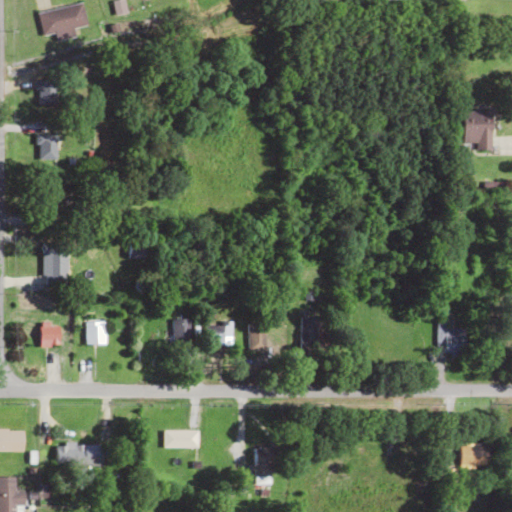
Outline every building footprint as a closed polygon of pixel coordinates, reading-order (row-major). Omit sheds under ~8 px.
[(36,11),(40,33),(54,31),(56,41),(74,37),(72,27),(86,25),(82,3),(36,11)] [(490,111),(462,111),(462,149),(490,149),(490,111)] [(52,162),(66,162),(67,144),(53,143),(52,162)] [(143,258),(143,241),(128,241),(128,258),(143,258)] [(66,242),(42,242),(42,283),(66,283),(66,242)] [(299,345),(317,345),(317,317),(299,317),(299,345)] [(171,319),(171,346),(190,346),(190,319),(171,319)] [(444,327),(444,320),(435,320),(435,355),(463,355),(463,327),(444,327)] [(58,346),(58,322),(39,322),(39,346),(58,346)] [(103,343),(103,323),(84,323),(84,343),(103,343)] [(264,351),(264,323),(246,323),(246,351),(264,351)] [(212,341),(212,348),(231,348),(231,324),(202,324),(202,341),(212,341)] [(23,429),(0,428),(0,451),(23,451),(23,429)] [(162,447),(196,447),(196,430),(162,430),(162,447)] [(487,469),(487,443),(459,443),(459,469),(487,469)] [(357,444),(357,469),(377,469),(377,444),(357,444)] [(86,468),(86,445),(54,445),(54,468),(86,468)] [(253,447),(253,484),(272,484),(272,447),(253,447)] [(393,458),(382,457),(382,473),(393,473),(393,458)] [(14,477),(0,477),(0,511),(14,511),(15,505),(24,505),(24,491),(14,491),(14,477)]
